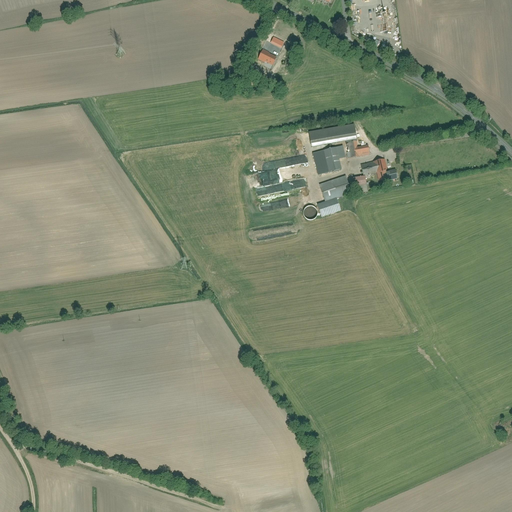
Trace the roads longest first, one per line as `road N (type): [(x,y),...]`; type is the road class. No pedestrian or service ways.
road 1 (secondary): [(511,153),(439,92),(263,0)]
road 2 (track): [(110,471),(233,508)]
road 3 (unclassified): [(0,422),(13,442),(110,471)]
